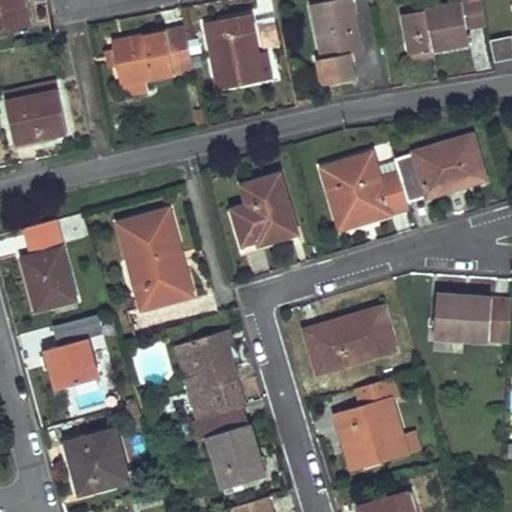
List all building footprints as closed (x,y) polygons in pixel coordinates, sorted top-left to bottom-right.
[(0,0),(0,32),(30,26),(24,0),(0,0)] [(351,0),(344,0),(311,7),(325,77),(355,71),(352,55),(362,52),(351,0)] [(442,10),(403,17),(411,57),(431,54),(471,47),(468,31),(486,27),(480,0),(456,0),(458,9),(442,10)] [(253,18),(206,28),(219,90),(264,80),(259,55),(252,57),(248,34),(257,33),(253,18)] [(161,34),(113,45),(122,86),(145,81),(193,71),(185,30),(170,34),(161,34)] [(511,35),(490,40),(495,62),(511,58),(511,35)] [(431,54),(411,57),(412,69),(433,65),(431,54)] [(145,81),(122,86),(126,102),(149,98),(145,81)] [(5,94),(6,104),(59,94),(57,84),(5,94)] [(59,94),(6,104),(15,142),(37,137),(38,139),(68,134),(59,94)] [(473,138),(396,160),(400,174),(409,204),(486,180),(473,138)] [(374,154),(324,169),(341,224),(372,215),(374,220),(410,210),(409,204),(400,174),(382,179),(374,154)] [(295,239),(279,181),(240,192),(246,211),(232,216),(243,250),(256,246),(258,251),(295,239)] [(169,212),(120,225),(144,310),(184,298),(172,254),(181,252),(169,212)] [(372,215),(341,224),(342,230),(374,220),(372,215)] [(76,302),(55,223),(24,231),(30,256),(23,259),(37,312),(76,302)] [(511,301),(438,296),(435,339),(510,346),(511,301)] [(383,309),(306,332),(320,375),(396,353),(383,309)] [(200,419),(244,406),(222,335),(177,349),(200,419)] [(99,379),(89,340),(41,352),(45,370),(51,369),(57,390),(99,379)] [(398,405),(391,384),(354,396),(358,411),(335,417),(341,436),(345,435),(355,468),(408,453),(404,442),(393,406),(398,405)] [(242,414),(193,429),(198,445),(209,441),(224,489),(265,477),(250,427),(246,427),(242,414)] [(116,431),(67,444),(81,494),(131,481),(116,431)] [(415,438),(404,442),(408,453),(418,450),(415,438)] [(406,511),(402,498),(360,508),(361,511),(406,511)] [(235,511),(272,511),(268,499),(234,508),(235,511)]
